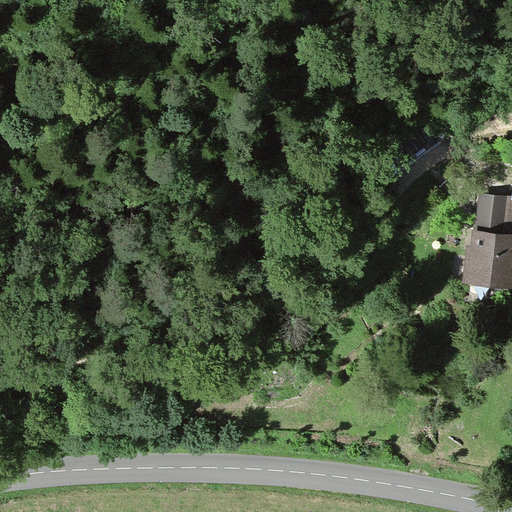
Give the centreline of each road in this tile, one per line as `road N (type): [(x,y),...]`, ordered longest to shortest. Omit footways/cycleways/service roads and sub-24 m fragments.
road 1 (track): [(511,127),(421,162),(304,282),(250,313),(0,382)]
road 2 (secondary): [(0,477),(262,468),(511,508)]
road 3 (track): [(232,0),(73,105),(0,125)]
